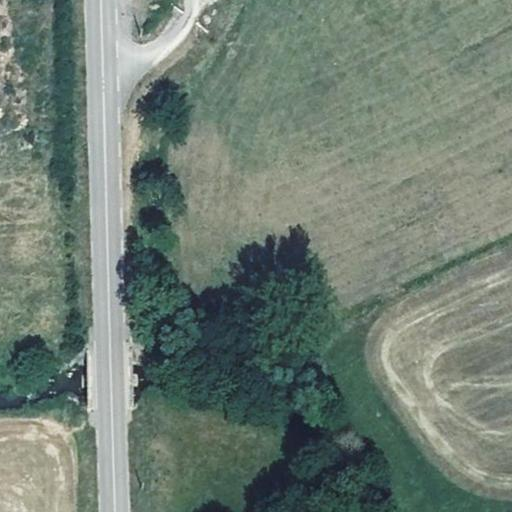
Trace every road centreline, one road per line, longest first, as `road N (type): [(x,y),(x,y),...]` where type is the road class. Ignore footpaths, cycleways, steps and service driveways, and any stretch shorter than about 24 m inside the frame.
road 1 (tertiary): [(101,0),(116,511)]
road 2 (track): [(104,85),(153,64),(207,0)]
